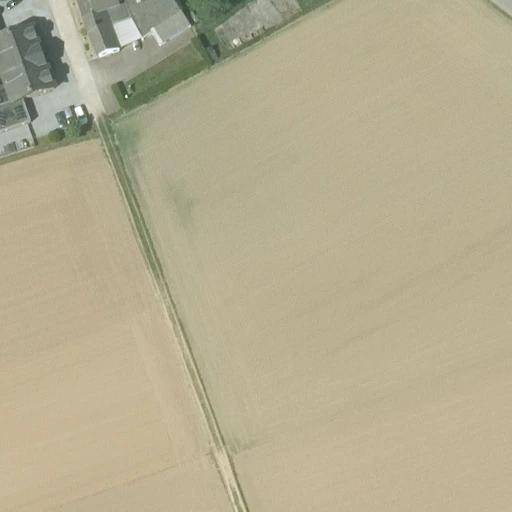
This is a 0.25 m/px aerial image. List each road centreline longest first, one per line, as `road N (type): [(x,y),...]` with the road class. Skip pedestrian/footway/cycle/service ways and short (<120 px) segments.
road 1 (track): [(246,511),(108,121)]
road 2 (residential): [(108,121),(62,0)]
